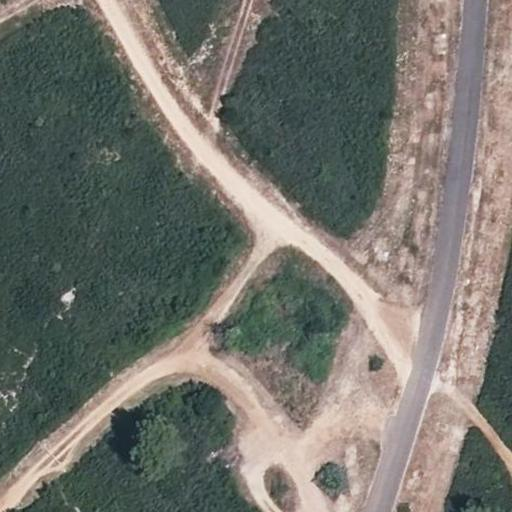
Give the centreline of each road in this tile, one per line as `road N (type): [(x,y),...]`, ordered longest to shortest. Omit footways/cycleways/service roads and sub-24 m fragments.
road 1 (track): [(103,0),(277,231),(190,348),(0,505)]
road 2 (residential): [(382,511),(429,347),(456,205),(474,0)]
road 3 (track): [(190,348),(242,394),(290,459),(316,511)]
road 4 (track): [(429,347),(277,231)]
road 5 (track): [(213,146),(242,0)]
road 6 (track): [(284,450),(354,429),(402,441)]
